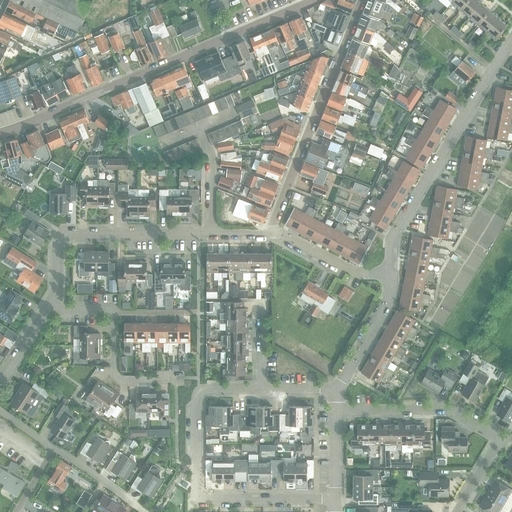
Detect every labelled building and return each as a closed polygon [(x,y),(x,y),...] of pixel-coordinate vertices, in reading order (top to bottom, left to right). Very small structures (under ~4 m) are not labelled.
[(12,14),(12,13),(31,23),(35,16),(43,20),(44,17),(10,0),(5,11),(12,14)] [(14,0),(79,31),(91,6),(78,0),(14,0)] [(326,0),(321,4),(335,9),(336,8),(350,13),(354,3),(348,0),(347,0),(338,0),(337,3),(328,0),(326,0)] [(391,12),(394,9),(388,4),(377,0),(368,0),(363,12),(380,19),(383,10),(391,12)] [(377,0),(388,4),(394,9),(398,12),(399,11),(403,14),(406,10),(402,7),(401,9),(390,0),(377,0)] [(460,10),(468,0),(453,0),(451,3),(460,10)] [(468,18),(481,3),(477,0),(468,0),(460,10),(468,18)] [(477,25),(489,10),(481,3),(468,18),(477,25)] [(335,10),(335,9),(321,4),(320,4),(326,6),(324,11),(330,13),(325,25),(343,32),(349,15),(335,10)] [(169,35),(166,28),(163,22),(164,21),(158,8),(149,11),(155,25),(158,24),(164,38),(169,35)] [(486,32),(498,18),(489,10),(477,25),(486,32)] [(179,25),(185,39),(197,33),(196,31),(201,29),(196,18),(197,18),(194,11),(189,13),(192,20),(179,25)] [(438,19),(441,15),(436,11),(433,15),(438,19)] [(441,15),(438,19),(446,27),(452,19),(444,12),(441,15)] [(28,40),(34,29),(3,13),(0,20),(0,27),(3,29),(4,27),(21,35),(20,36),(28,40)] [(423,16),(414,13),(410,21),(420,25),(423,16)] [(358,26),(374,32),(377,25),(382,29),(385,25),(378,21),(363,14),(358,26)] [(300,39),(307,36),(304,30),(307,29),(301,16),(289,22),(294,34),(297,33),(300,39)] [(498,18),(486,32),(495,40),(507,25),(498,18)] [(69,29),(47,19),(44,28),(65,39),(69,29)] [(289,50),(289,51),(294,49),(290,40),(293,38),(287,23),(274,28),(281,43),(284,52),(289,50)] [(338,45),(342,34),(314,23),(312,28),(320,31),(321,31),(325,32),(322,39),(338,45)] [(161,38),(164,38),(158,24),(155,25),(149,27),(153,35),(152,36),(154,41),(150,43),(157,59),(168,54),(161,38)] [(166,28),(169,35),(170,39),(177,36),(172,25),(166,28)] [(377,33),(374,32),(358,26),(353,37),(369,44),(373,36),(375,36),(374,37),(382,45),(390,53),(393,49),(386,42),(377,33)] [(455,34),(458,30),(453,26),(450,30),(455,34)] [(141,65),(153,60),(139,29),(133,32),(140,48),(134,50),(135,51),(133,52),(131,54),(130,56),(132,60),(134,60),(136,61),(139,60),(141,65)] [(261,34),(273,62),(281,58),(276,45),(279,44),(273,29),(261,34)] [(0,42),(8,46),(19,51),(22,46),(15,43),(9,39),(11,36),(0,30),(0,42)] [(458,30),(455,34),(460,38),(463,34),(458,30)] [(108,37),(115,52),(124,48),(118,33),(108,37)] [(274,63),(273,62),(261,34),(250,38),(256,53),(262,51),(264,56),(263,57),(267,65),(270,74),(277,71),(273,63),(274,63)] [(85,41),(87,45),(88,44),(91,52),(97,49),(91,38),(85,41)] [(386,42),(393,49),(394,48),(396,45),(389,38),(386,42)] [(39,49),(43,51),(48,53),(50,47),(36,40),(33,47),(39,49)] [(364,58),(370,63),(373,60),(366,54),(369,47),(352,40),(348,52),(364,58)] [(414,40),(411,46),(417,49),(420,43),(414,40)] [(239,67),(245,64),(243,58),(250,55),(244,41),(230,47),(234,55),(239,67)] [(475,45),(472,49),(477,53),(481,49),(475,45)] [(301,50),(305,59),(311,57),(308,48),(301,50)] [(299,61),(305,59),(301,50),(296,52),(299,61)] [(358,74),(364,58),(348,52),(341,67),(358,74)] [(232,70),(227,58),(222,60),(218,53),(217,54),(227,78),(241,72),(240,69),(237,70),(232,70)] [(221,80),(227,78),(217,54),(196,62),(204,81),(219,75),(221,80)] [(96,65),(91,67),(88,59),(86,55),(79,57),(92,86),(103,81),(96,65)] [(241,72),(239,67),(234,55),(227,58),(232,70),(237,70),(240,69),(241,72)] [(307,69),(321,75),(328,58),(322,55),(310,61),(307,69)] [(453,71),(467,82),(475,72),(461,61),(453,71)] [(80,74),(78,74),(74,65),(66,69),(70,78),(67,80),(73,94),(85,89),(81,82),(83,81),(80,74)] [(390,80),(394,82),(399,70),(394,65),(388,78),(390,80)] [(172,72),(178,86),(190,82),(184,67),(172,72)] [(317,87),(321,75),(307,69),(303,78),(295,75),(294,80),(299,82),(300,80),(317,87)] [(359,90),(363,92),(366,94),(369,89),(352,82),(355,76),(340,70),(337,80),(359,89),(359,90)] [(49,82),(59,99),(70,93),(64,82),(63,82),(60,78),(56,80),(52,72),(45,75),(49,82)] [(167,91),(178,86),(172,72),(161,76),(167,91)] [(249,74),(252,82),(257,79),(254,72),(249,74)] [(157,96),(167,91),(161,76),(150,81),(157,96)] [(0,81),(0,85),(6,102),(22,96),(15,77),(0,81)] [(33,109),(35,111),(39,109),(39,107),(44,105),(36,86),(32,78),(28,80),(32,88),(25,91),(27,96),(26,96),(32,110),(33,109)] [(388,97),(394,82),(390,80),(388,78),(381,91),(388,97)] [(285,80),(278,83),(280,88),(287,86),(285,80)] [(316,88),(299,82),(294,80),(292,84),(297,86),(298,85),(301,86),(297,94),(312,100),(316,88)] [(361,97),(363,92),(359,90),(359,89),(337,80),(332,90),(347,96),(349,92),(361,97)] [(48,105),(59,99),(49,82),(39,88),(42,94),(48,105)] [(163,120),(160,113),(160,114),(157,108),(146,83),(128,91),(134,104),(139,102),(150,127),(163,121),(163,120)] [(180,89),(188,108),(193,106),(185,87),(180,89)] [(284,87),(278,90),(276,90),(278,96),(286,94),(284,87)] [(494,100),(511,103),(511,90),(496,87),(494,100)] [(268,98),(275,96),(273,88),(264,90),(266,96),(267,95),(268,98)] [(183,110),(188,108),(180,89),(175,91),(183,110)] [(133,105),(134,104),(128,91),(111,98),(115,106),(121,104),(123,109),(127,107),(129,111),(133,110),(134,112),(135,111),(133,105)] [(445,97),(455,104),(459,99),(449,91),(445,97)] [(350,99),(332,92),(327,105),(342,111),(343,107),(345,107),(347,104),(362,111),(364,106),(355,100),(350,99)] [(172,101),(169,94),(166,95),(164,96),(168,104),(172,101)] [(307,111),(312,100),(297,94),(293,106),(290,105),(288,109),(295,112),(298,112),(300,108),(307,111)] [(376,101),(384,107),(387,99),(381,94),(376,101)] [(225,97),(229,108),(235,105),(230,95),(225,97)] [(224,110),(229,108),(225,97),(219,99),(224,110)] [(279,105),(286,107),(288,101),(280,98),(279,105)] [(218,112),(224,110),(219,99),(214,102),(218,112)] [(424,110),(448,124),(456,109),(440,100),(434,110),(426,106),(424,110)] [(511,103),(494,100),(491,112),(511,116),(511,111),(511,103)] [(237,107),(241,118),(256,112),(252,101),(237,107)] [(381,114),(384,107),(376,101),(372,110),(381,114)] [(213,115),(218,112),(214,102),(208,104),(213,115)] [(207,117),(213,115),(208,104),(203,106),(207,117)] [(202,119),(207,117),(203,106),(197,109),(202,119)] [(344,114),(343,116),(341,115),(342,113),(326,106),(321,118),(337,125),(338,122),(338,123),(341,124),(342,123),(342,122),(353,126),(356,118),(344,114)] [(82,139),(83,141),(91,138),(85,124),(90,122),(84,109),(72,115),(82,139)] [(196,122),(202,119),(197,109),(192,111),(196,122)] [(439,139),(448,124),(424,110),(422,114),(429,118),(423,129),(439,139)] [(160,113),(163,120),(169,117),(166,111),(160,113)] [(191,124),(196,122),(192,111),(186,113),(191,124)] [(399,111),(393,121),(402,125),(407,116),(399,111)] [(511,123),(510,123),(511,116),(491,112),(489,124),(511,128),(511,123)] [(185,126),(191,124),(186,113),(181,116),(185,126)] [(77,128),(82,139),(72,115),(59,120),(65,133),(77,128)] [(104,130),(110,123),(100,115),(94,123),(104,130)] [(179,129),(185,126),(181,116),(175,118),(179,129)] [(280,135),(295,141),(300,131),(299,130),(301,126),(287,121),(288,117),(287,117),(269,124),(272,132),(282,127),(279,135),(280,135)] [(174,131),(179,129),(175,118),(170,120),(174,131)] [(168,133),(174,131),(170,120),(164,123),(168,133)] [(235,122),(239,134),(245,131),(240,120),(235,122)] [(335,140),(342,143),(346,133),(335,129),(336,126),(321,120),(316,132),(332,138),(333,135),(336,136),(335,140)] [(234,136),(239,134),(235,122),(229,125),(234,136)] [(415,126),(410,122),(406,129),(412,132),(415,126)] [(50,141),(56,139),(51,123),(42,126),(46,136),(48,135),(50,141)] [(163,136),(168,133),(164,123),(158,125),(163,136)] [(511,133),(511,128),(489,124),(487,136),(507,140),(508,133),(511,133)] [(157,138),(163,136),(158,125),(153,127),(157,138)] [(232,137),(234,136),(229,125),(224,127),(228,138),(232,137)] [(125,130),(131,135),(139,131),(132,126),(125,130)] [(223,141),(228,138),(224,127),(218,129),(223,141)] [(217,143),(223,141),(218,129),(212,132),(217,143)] [(431,153),(439,139),(423,129),(416,139),(409,135),(407,139),(431,153)] [(47,144),(45,145),(38,130),(27,135),(29,140),(21,144),(27,158),(35,155),(36,157),(40,159),(43,158),(45,162),(49,161),(51,157),(47,144)] [(212,145),(217,143),(212,132),(207,134),(212,145)] [(291,151),(295,141),(280,135),(279,135),(276,143),(264,143),(262,145),(262,147),(264,149),(274,150),(290,156),(291,151)] [(232,137),(228,138),(223,141),(217,143),(218,151),(234,149),(232,137)] [(464,149),(493,154),(494,149),(485,148),(486,140),(466,137),(464,149)] [(191,141),(196,152),(201,150),(197,139),(191,141)] [(331,150),(338,153),(341,145),(324,139),(321,146),(312,143),(305,160),(324,168),(331,150)] [(422,168),(431,153),(407,139),(404,143),(412,147),(405,158),(422,168)] [(7,171),(9,172),(16,177),(21,164),(19,164),(17,156),(21,155),(17,140),(5,143),(7,151),(4,151),(6,159),(8,159),(10,167),(6,168),(7,171)] [(190,154),(196,152),(191,141),(186,143),(190,154)] [(185,157),(190,154),(186,143),(180,146),(185,157)] [(367,153),(380,158),(384,149),(370,144),(367,153)] [(179,159),(185,157),(180,146),(175,148),(179,159)] [(174,161),(179,159),(175,148),(169,150),(174,161)] [(492,159),(493,154),(464,149),(462,161),(482,165),(483,158),(492,159)] [(168,164),(174,161),(169,150),(164,152),(168,164)] [(352,156),(363,160),(365,154),(354,150),(352,156)] [(221,161),(237,159),(236,152),(220,155),(221,161)] [(261,161),(284,170),(289,158),(274,153),(274,154),(270,152),(269,154),(264,154),(261,161)] [(393,155),(390,161),(395,165),(399,159),(393,155)] [(97,156),(89,156),(89,166),(97,166),(97,156)] [(241,158),(237,159),(221,161),(220,168),(239,170),(241,158)] [(119,170),(119,159),(106,159),(106,170),(119,170)] [(280,181),(284,170),(261,161),(257,171),(266,174),(266,175),(280,181)] [(387,171),(411,186),(420,171),(404,161),(397,172),(390,167),(387,171)] [(480,172),(482,165),(462,161),(459,173),(488,178),(489,173),(480,172)] [(328,178),(332,180),(333,177),(319,171),(320,168),(304,162),(299,174),(315,180),(316,177),(327,181),(328,178)] [(225,177),(240,179),(241,172),(226,170),(225,177)] [(403,200),(411,186),(387,171),(385,175),(392,180),(386,190),(403,200)] [(27,185),(9,172),(5,178),(24,190),(27,185)] [(487,184),(488,178),(459,173),(457,185),(477,189),(478,182),(487,184)] [(21,180),(27,185),(32,178),(28,174),(24,175),(21,180)] [(259,190),(274,196),(278,184),(264,179),(251,174),(246,185),(259,190)] [(217,188),(229,191),(232,182),(220,178),(217,188)] [(98,206),(98,186),(93,186),(93,180),(88,180),(88,183),(81,182),(81,194),(87,194),(87,206),(98,206)] [(312,189),(326,195),(330,187),(315,181),(312,189)] [(98,186),(98,206),(108,206),(109,195),(114,195),(114,183),(108,183),(108,186),(98,186)] [(139,216),(139,190),(128,190),(128,184),(118,185),(118,193),(122,193),(122,204),(127,204),(127,216),(139,216)] [(291,192),(300,196),(303,189),(294,185),(291,192)] [(67,200),(75,200),(75,186),(66,186),(66,194),(51,194),(50,213),(67,213),(67,200)] [(180,216),(180,197),(168,197),(168,190),(165,190),(165,186),(160,186),(160,190),(159,190),(159,204),(167,204),(167,216),(180,216)] [(434,198),(463,204),(464,198),(455,197),(457,190),(437,186),(434,198)] [(139,190),(139,216),(149,216),(149,204),(155,205),(155,193),(149,193),(149,190),(139,190)] [(180,197),(180,216),(191,216),(191,204),(199,204),(199,190),(186,190),(186,197),(180,197)] [(270,207),(274,196),(259,190),(258,193),(250,190),(247,197),(256,201),(255,201),(270,207)] [(394,214),(403,200),(386,190),(380,201),(373,196),(370,200),(394,214)] [(462,209),(463,204),(434,198),(432,210),(452,214),(453,207),(462,209)] [(385,229),(394,214),(370,200),(368,204),(375,209),(369,219),(385,229)] [(240,203),(236,202),(234,207),(238,209),(236,215),(241,217),(240,218),(247,221),(248,217),(263,223),(268,211),(253,205),(252,208),(240,203)] [(29,203),(26,207),(38,214),(40,209),(29,203)] [(300,233),(313,209),(308,206),(304,214),(294,208),(294,207),(285,223),(291,226),(290,228),(300,233)] [(24,235),(40,246),(49,231),(38,224),(42,218),(28,209),(23,215),(33,221),(24,235)] [(315,239),(323,224),(312,218),(316,210),(313,209),(300,233),(309,238),(310,236),(315,239)] [(451,221),(452,214),(432,210),(430,222),(458,228),(459,223),(451,221)] [(329,248),(342,224),(338,222),(334,229),(323,224),(315,239),(320,241),(320,243),(329,248)] [(457,233),(458,228),(430,222),(427,235),(447,239),(449,231),(457,233)] [(345,254),(353,239),(342,234),(346,226),(342,224),(329,248),(339,253),(340,252),(345,254)] [(11,241),(17,245),(21,238),(16,234),(11,241)] [(411,248),(445,255),(444,254),(444,249),(431,247),(433,240),(413,236),(411,248)] [(353,239),(345,254),(350,257),(349,259),(359,264),(358,264),(359,265),(372,240),(372,239),(371,239),(368,238),(364,245),(353,239)] [(444,259),(445,255),(411,248),(408,260),(428,263),(429,257),(444,259)] [(97,271),(97,251),(86,251),(86,263),(80,263),(79,276),(89,276),(89,271),(97,271)] [(97,251),(97,271),(97,275),(104,275),(104,276),(115,276),(115,263),(109,263),(109,251),(97,251)] [(217,285),(217,253),(206,253),(206,272),(214,272),(214,280),(214,285),(217,285)] [(228,272),(228,253),(217,253),(217,285),(221,285),(221,272),(228,272)] [(239,280),(239,253),(228,253),(228,272),(235,272),(235,280),(239,280)] [(250,272),(250,253),(239,253),(239,280),(243,280),(243,272),(250,272)] [(261,285),(261,253),(250,253),(250,272),(257,272),(257,280),(257,285),(261,285)] [(261,253),(261,285),(265,285),(265,280),(265,272),(272,272),(272,253),(261,253)] [(32,269),(36,263),(23,254),(19,261),(17,263),(25,267),(17,281),(34,292),(42,278),(31,271),(32,269)] [(426,270),(428,263),(408,260),(406,271),(434,277),(435,272),(426,270)] [(125,282),(136,282),(136,262),(125,262),(125,274),(119,274),(119,286),(125,286),(125,282)] [(136,262),(136,282),(141,282),(141,289),(146,289),(146,286),(153,286),(153,274),(147,274),(147,262),(136,262)] [(173,283),(173,262),(161,262),(161,277),(155,277),(155,292),(166,292),(166,283),(173,283)] [(173,262),(173,283),(181,283),(180,290),(190,290),(190,277),(184,277),(184,262),(173,262)] [(433,282),(434,277),(406,271),(404,283),(423,287),(424,280),(433,282)] [(321,310),(328,314),(336,301),(328,296),(328,295),(322,291),(323,291),(308,282),(303,292),(317,300),(312,308),(320,312),(321,310)] [(422,294),(423,287),(404,283),(401,295),(429,300),(430,295),(422,294)] [(338,296),(348,302),(354,292),(344,286),(338,296)] [(18,309),(16,308),(23,297),(11,290),(4,301),(2,299),(0,302),(0,316),(10,322),(18,309)] [(428,305),(429,300),(401,295),(399,307),(418,311),(420,304),(428,305)] [(226,319),(246,319),(246,308),(235,308),(235,302),(223,302),(223,313),(226,313),(226,319)] [(391,321),(415,335),(418,330),(411,326),(414,320),(397,310),(391,321)] [(246,330),(246,319),(226,319),(220,319),(220,323),(226,323),(226,330),(246,330)] [(413,339),(415,335),(391,321),(385,331),(402,341),(406,335),(413,339)] [(136,342),(136,323),(124,323),(125,351),(130,351),(130,342),(136,342)] [(147,352),(147,323),(136,323),(136,342),(143,342),(143,352),(147,352)] [(158,342),(158,323),(147,323),(147,352),(151,352),(151,342),(158,342)] [(169,352),(169,323),(158,323),(158,342),(165,342),(165,352),(169,352)] [(179,343),(179,323),(169,323),(169,352),(173,352),(173,343),(179,343)] [(179,323),(179,343),(186,343),(185,352),(190,352),(190,323),(179,323)] [(81,345),(100,345),(100,333),(88,333),(88,325),(74,325),(74,339),(81,339),(81,345)] [(246,341),(246,330),(226,330),(226,336),(221,336),(221,341),(246,341)] [(399,347),(402,341),(385,331),(379,341),(403,355),(406,351),(399,347)] [(246,352),(246,341),(221,341),(221,346),(226,346),(226,352),(246,352)] [(401,360),(403,355),(379,341),(373,352),(390,361),(393,356),(401,360)] [(101,357),(100,345),(81,345),(81,352),(74,352),(74,365),(88,365),(88,357),(101,357)] [(246,363),(246,352),(226,352),(226,358),(221,358),(221,363),(226,363),(246,363)] [(387,368),(390,361),(373,352),(367,362),(392,376),(394,372),(387,368)] [(389,381),(392,376),(367,362),(361,373),(378,383),(382,376),(389,381)] [(462,394),(475,401),(484,385),(472,378),(478,367),(470,362),(461,378),(468,382),(462,394)] [(246,374),(246,363),(226,363),(226,369),(223,369),(223,380),(235,380),(235,374),(246,374)] [(32,371),(39,376),(42,371),(36,366),(32,371)] [(450,386),(457,375),(445,369),(443,374),(441,373),(438,373),(437,375),(428,370),(421,383),(438,393),(444,382),(450,386)] [(97,404),(109,387),(99,381),(91,391),(87,387),(80,397),(89,404),(91,400),(97,404)] [(46,399),(50,392),(35,383),(32,388),(24,383),(11,403),(25,413),(38,393),(46,399)] [(109,387),(97,404),(105,410),(103,413),(108,417),(110,414),(115,418),(122,409),(117,406),(115,408),(110,404),(118,394),(109,387)] [(510,391),(504,388),(499,399),(504,402),(496,414),(509,422),(511,420),(511,400),(508,398),(510,391)] [(149,412),(149,392),(137,392),(137,403),(129,403),(129,418),(136,418),(136,412),(149,412)] [(149,392),(149,412),(162,412),(162,419),(169,419),(169,404),(161,404),(161,392),(149,392)] [(50,431),(63,439),(75,421),(62,413),(66,407),(61,403),(54,413),(59,417),(50,431)] [(219,426),(219,406),(209,406),(209,415),(205,415),(205,431),(211,431),(211,426),(219,426)] [(239,431),(239,414),(233,414),(233,415),(230,415),(230,406),(219,406),(219,426),(228,426),(228,431),(239,431)] [(251,426),(259,426),(259,406),(249,406),(249,415),(246,415),(246,414),(239,414),(239,431),(251,431),(251,426)] [(279,431),(279,414),(273,414),(273,415),(270,415),(270,406),(259,406),(259,426),(260,426),(260,434),(265,434),(269,431),(279,431)] [(291,426),(299,426),(299,406),(289,406),(289,415),(286,415),(286,414),(279,414),(279,431),(291,431),(291,426)] [(299,406),(299,426),(308,426),(308,431),(309,431),(309,435),(313,435),(313,415),(310,415),(310,406),(299,406)] [(368,450),(368,445),(369,425),(357,425),(357,436),(351,436),(351,448),(361,448),(363,450),(368,450)] [(368,445),(379,445),(380,425),(369,425),(368,445)] [(390,458),(390,452),(391,425),(380,425),(379,445),(385,445),(385,458),(390,458)] [(396,445),(401,445),(402,425),(391,425),(390,452),(396,452),(396,445)] [(401,445),(412,445),(413,425),(402,425),(401,445)] [(430,448),(430,431),(424,431),(424,425),(413,425),(412,445),(419,445),(419,448),(430,448)] [(448,452),(467,452),(467,438),(454,438),(454,432),(441,431),(441,443),(448,444),(448,452)] [(109,441),(104,442),(97,437),(92,445),(87,442),(80,453),(86,456),(87,454),(100,463),(111,446),(110,445),(109,441)] [(131,454),(128,458),(117,451),(105,470),(111,473),(112,471),(126,480),(136,463),(135,462),(134,456),(131,454)] [(371,466),(379,466),(380,456),(371,456),(371,466)] [(47,484),(61,492),(66,483),(62,481),(71,466),(61,460),(47,484)] [(223,482),(223,462),(212,463),(212,460),(205,460),(205,477),(212,477),(212,482),(215,482),(217,484),(220,484),(223,482)] [(241,477),(241,460),(234,460),(234,462),(223,462),(223,482),(224,482),(226,484),(229,484),(232,482),(235,482),(235,477),(241,477)] [(259,482),(259,463),(248,463),(248,460),(241,460),(241,477),(248,477),(248,482),(251,482),(253,484),(256,484),(259,482)] [(277,477),(277,460),(270,460),(270,463),(259,463),(259,482),(260,482),(262,484),(265,484),(268,482),(271,482),(271,477),(277,477)] [(295,482),(295,463),(284,463),(284,460),(277,460),(277,477),(284,477),(284,482),(287,482),(289,484),(292,484),(295,482)] [(295,463),(295,482),(296,482),(298,484),(301,484),(304,482),(307,482),(307,477),(313,477),(313,460),(306,460),(306,463),(295,463)] [(19,466),(11,461),(8,468),(16,473),(19,466)] [(151,497),(162,480),(160,479),(159,473),(161,470),(154,465),(151,466),(143,479),(137,476),(130,487),(136,491),(138,488),(151,497)] [(2,488),(10,475),(0,468),(0,481),(4,484),(2,488)] [(353,487),(372,487),(372,480),(378,480),(378,470),(365,470),(364,476),(353,476),(353,487)] [(428,496),(448,496),(449,480),(431,480),(431,472),(419,472),(419,485),(426,485),(429,487),(428,496)] [(10,475),(2,488),(17,497),(20,493),(25,484),(10,475)] [(480,506),(489,511),(498,511),(511,490),(497,482),(490,494),(488,493),(480,506)] [(372,494),(372,487),(353,487),(353,498),(364,498),(364,504),(378,504),(378,494),(372,494)] [(123,511),(126,509),(104,494),(94,509),(92,511),(123,511)] [(410,508),(411,508),(411,502),(392,502),(392,507),(399,507),(399,508),(404,508),(404,511),(431,511),(431,510),(410,510),(410,508)]
